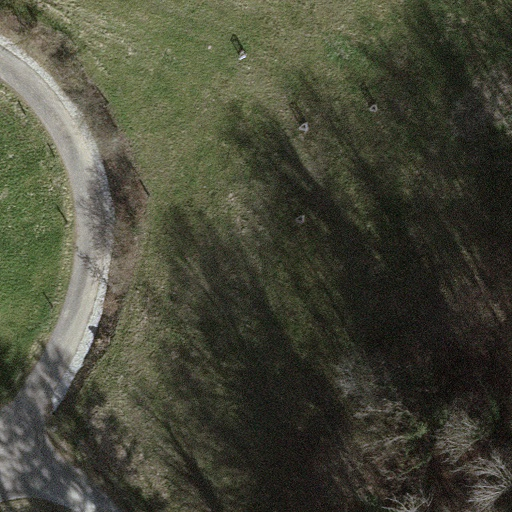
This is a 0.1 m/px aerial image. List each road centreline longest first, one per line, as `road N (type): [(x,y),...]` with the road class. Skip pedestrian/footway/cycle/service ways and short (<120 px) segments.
road 1 (track): [(0,444),(11,441),(54,373),(99,261),(71,151),(30,93),(0,68)]
road 2 (track): [(0,454),(11,441),(105,511)]
